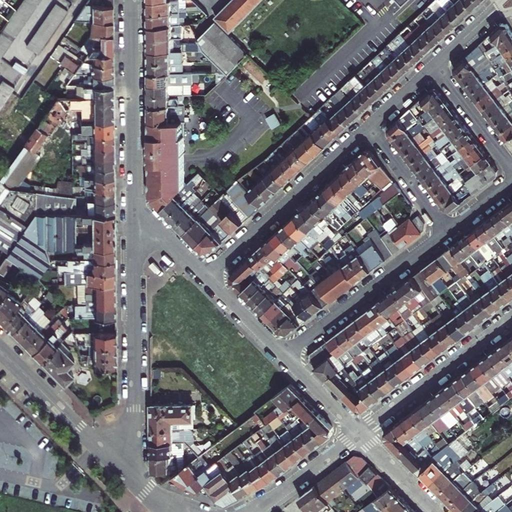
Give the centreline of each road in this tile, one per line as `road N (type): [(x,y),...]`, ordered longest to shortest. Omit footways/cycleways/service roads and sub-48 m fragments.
road 1 (residential): [(133,479),(131,204)]
road 2 (residential): [(207,277),(369,128)]
road 3 (residential): [(283,355),(447,231)]
road 4 (residential): [(131,204),(130,0)]
road 5 (residential): [(511,317),(358,432)]
road 6 (residential): [(0,350),(133,479)]
road 7 (residential): [(358,432),(253,511)]
road 8 (residential): [(369,128),(447,231)]
road 9 (residential): [(436,65),(511,166)]
